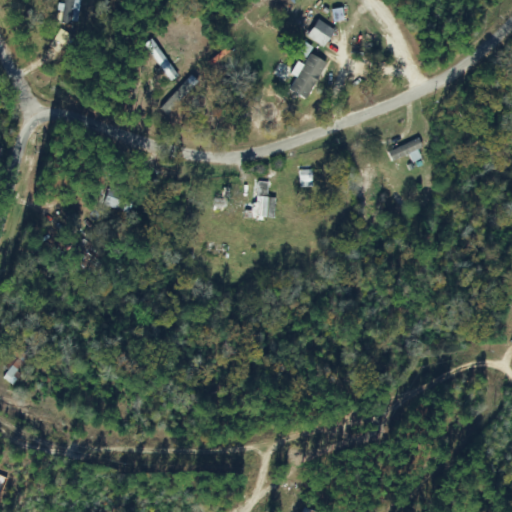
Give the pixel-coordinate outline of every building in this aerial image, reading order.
[(77,20),(77,0),(61,0),(60,20),(77,20)] [(307,37),(323,48),(334,31),(317,21),(307,37)] [(305,100),(325,64),(317,60),(310,73),(302,69),(290,92),(305,100)] [(423,149),(420,140),(386,151),(389,160),(423,149)] [(273,198),(266,198),(266,182),(255,182),(255,218),(273,218),(273,198)] [(103,206),(129,214),(134,196),(109,188),(103,206)] [(211,214),(225,214),(225,200),(211,199),(211,214)] [(0,379),(8,385),(24,361),(12,353),(2,367),(5,369),(0,376),(0,379)]
